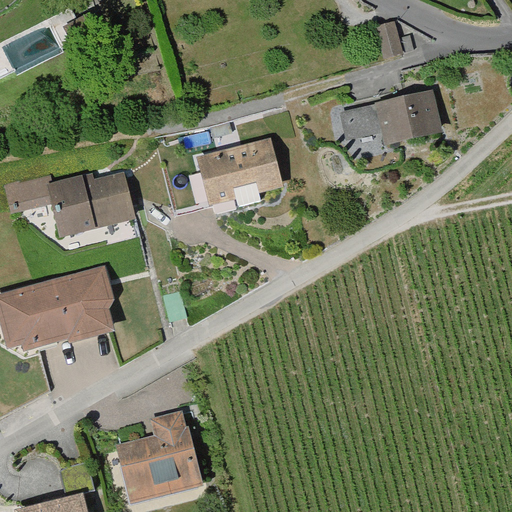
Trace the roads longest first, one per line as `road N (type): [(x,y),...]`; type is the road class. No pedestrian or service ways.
road 1 (residential): [(0,452),(440,195),(511,122)]
road 2 (residential): [(511,39),(471,39),(390,0)]
